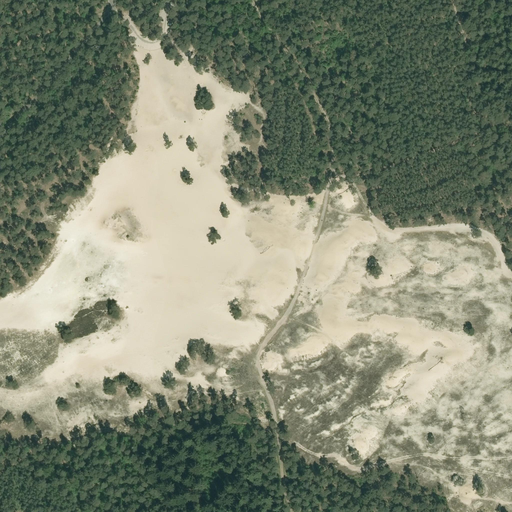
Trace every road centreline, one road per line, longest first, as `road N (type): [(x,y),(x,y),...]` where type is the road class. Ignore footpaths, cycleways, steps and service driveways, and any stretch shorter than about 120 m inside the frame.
road 1 (track): [(327,190),(295,300),(253,358),(273,414),(291,511)]
road 2 (track): [(254,5),(318,102),(330,133),(329,174)]
road 3 (track): [(511,125),(350,178)]
road 4 (unclassified): [(0,136),(110,10)]
